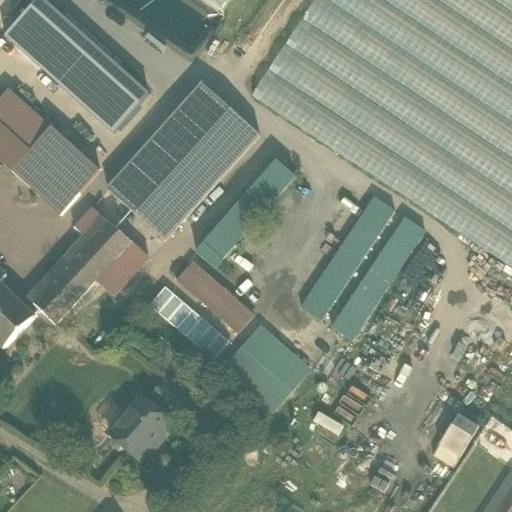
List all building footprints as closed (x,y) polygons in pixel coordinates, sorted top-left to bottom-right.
[(44,0),(10,39),(119,136),(153,97),(44,0)] [(201,0),(222,14),(231,0),(201,0)] [(317,0),(265,64),(304,96),(311,68),(312,79),(323,66),(384,116),(393,105),(336,58),(398,72),(384,45),(415,52),(403,28),(406,24),(435,31),(432,6),(449,3),(447,0),(317,0)] [(108,193),(166,245),(261,139),(203,88),(108,193)] [(0,102),(0,126),(17,142),(39,119),(9,92),(0,102)] [(52,131),(39,119),(17,142),(30,154),(52,131)] [(30,154),(17,142),(0,126),(0,162),(12,173),(61,218),(79,198),(78,198),(30,154)] [(100,174),(52,131),(30,154),(78,198),(100,174)] [(277,164),(196,255),(214,271),(295,180),(277,164)] [(395,214),(375,201),(302,311),(322,324),(395,214)] [(75,230),(91,245),(109,225),(92,210),(75,230)] [(425,234),(405,221),(332,330),(352,343),(425,234)] [(132,246),(109,225),(91,245),(34,307),(57,328),(97,284),(132,246)] [(149,261),(132,246),(97,284),(114,299),(149,261)] [(190,262),(174,281),(237,337),(254,319),(190,262)] [(36,320),(1,286),(0,285),(0,349),(4,353),(36,320)] [(229,345),(166,290),(150,308),(214,363),(229,345)] [(310,373),(260,330),(223,371),(273,415),(310,373)] [(311,434),(333,447),(390,354),(369,341),(311,434)] [(156,396),(177,414),(190,400),(168,381),(156,396)] [(128,452),(141,463),(144,460),(149,459),(153,454),(153,449),(171,428),(140,401),(121,423),(124,426),(114,438),(111,435),(110,436),(115,441),(113,442),(114,449),(119,454),(126,453),(128,452)] [(121,423),(111,435),(114,438),(124,426),(121,423)] [(511,473),(485,511),(496,511),(511,488),(511,473)] [(511,511),(511,488),(496,511),(511,511)]
